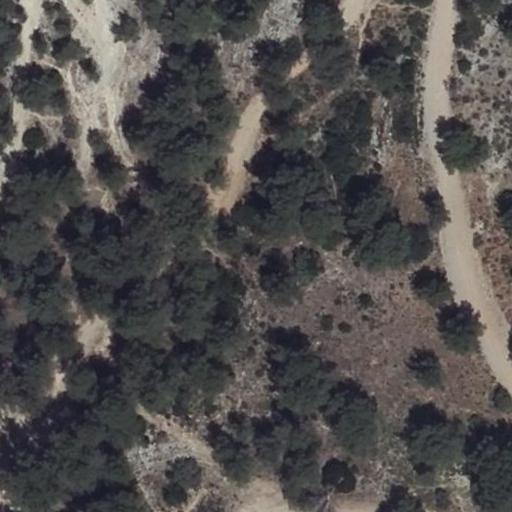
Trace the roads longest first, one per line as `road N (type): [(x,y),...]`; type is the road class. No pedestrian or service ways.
road 1 (track): [(352,0),(326,42),(260,114),(225,193),(169,271),(11,414)]
road 2 (track): [(76,353),(245,492),(315,511),(416,511)]
road 3 (track): [(448,0),(438,105),(467,274),(511,377)]
